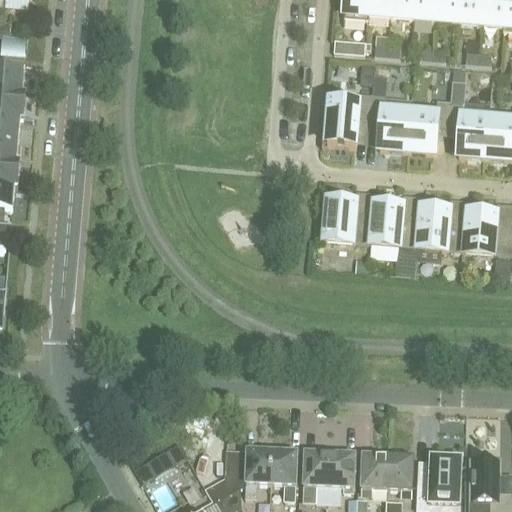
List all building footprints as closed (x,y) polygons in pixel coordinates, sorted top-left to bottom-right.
[(245,0),(245,7),(266,9),(266,0),(245,0)] [(367,26),(369,0),(345,0),(344,24),(367,26)] [(390,23),(392,0),(369,0),(367,26),(368,26),(369,21),(390,23)] [(392,0),(390,23),(413,25),(415,0),(392,0)] [(438,0),(415,0),(413,25),(436,27),(438,0)] [(459,29),(461,0),(438,0),(436,27),(459,29)] [(481,31),(483,0),(461,0),(459,29),(481,31)] [(506,0),(483,0),(481,31),(503,32),(503,37),(506,0)] [(511,0),(506,0),(503,37),(511,38),(511,0)] [(208,21),(207,30),(222,31),(223,22),(208,21)] [(235,24),(234,38),(242,39),(243,24),(235,24)] [(243,24),(242,39),(250,40),(251,25),(243,24)] [(2,42),(9,43),(10,31),(3,30),(2,42)] [(200,35),(199,57),(229,59),(231,38),(200,35)] [(255,40),(255,48),(269,50),(270,41),(255,40)] [(376,41),(375,51),(374,62),(387,63),(388,52),(389,42),(376,41)] [(355,47),(354,60),(364,61),(366,48),(355,47)] [(388,52),(387,63),(400,64),(401,53),(388,52)] [(432,66),(433,56),(421,55),(420,65),(432,66)] [(446,57),(433,56),(432,66),(445,68),(446,57)] [(199,57),(197,77),(227,80),(229,59),(199,57)] [(478,70),(479,60),(466,59),(465,69),(478,70)] [(479,60),(478,70),(491,71),(492,61),(479,60)] [(374,69),(361,68),(360,81),(373,82),(374,69)] [(0,98),(25,100),(25,99),(22,99),(24,77),(0,74),(0,98)] [(253,74),(252,82),(267,83),(267,75),(253,74)] [(197,77),(195,97),(226,100),(227,80),(197,77)] [(252,82),(251,90),(266,91),(267,83),(252,82)] [(451,108),(448,136),(460,137),(458,162),(486,164),(489,124),(463,121),(464,109),(464,96),(452,95),(451,108)] [(195,97),(193,118),(224,120),(226,100),(195,97)] [(0,121),(23,123),(25,100),(0,98),(0,121)] [(323,136),(322,154),(328,154),(328,151),(355,153),(357,129),(369,130),(372,101),(350,99),(348,112),(330,110),(329,129),(327,129),(324,129),(324,137),(323,136)] [(372,101),(369,130),(382,131),(380,155),(407,157),(410,117),(384,115),(385,102),(372,101)] [(448,136),(451,108),(437,106),(436,119),(410,117),(407,157),(434,159),(436,135),(448,136)] [(249,114),(248,122),(263,124),(264,115),(249,114)] [(193,118),(192,139),(222,142),(224,120),(193,118)] [(0,143),(18,146),(20,124),(23,124),(23,123),(0,121),(0,143)] [(511,125),(489,124),(486,164),(511,166),(511,125)] [(247,135),(247,144),(261,145),(262,137),(247,135)] [(0,166),(19,168),(16,167),(18,146),(0,143),(0,166)] [(0,189),(17,191),(19,168),(0,166),(0,189)] [(0,189),(0,213),(12,214),(14,192),(17,192),(17,191),(0,189)] [(324,246),(371,250),(375,210),(374,219),(355,217),(356,208),(328,206),(324,246)] [(403,212),(402,212),(375,210),(371,250),(418,254),(422,214),(421,214),(421,223),(402,221),(403,212)] [(449,216),(422,214),(418,254),(465,258),(468,218),(467,227),(449,225),(449,216)] [(468,218),(465,258),(511,262),(511,256),(511,230),(495,229),(496,220),(468,218)] [(488,279),(502,280),(502,262),(489,262),(488,279)] [(356,277),(356,278),(368,278),(369,265),(356,265),(356,277)] [(179,450),(168,456),(176,470),(186,464),(179,450)] [(273,458),(270,458),(270,455),(259,455),(259,457),(247,456),(247,457),(243,456),(242,478),(246,479),(246,504),(259,504),(259,491),(271,492),(273,458)] [(274,458),(273,458),(271,492),(283,492),(283,508),(295,508),(296,479),(297,459),(286,458),(286,456),(274,455),(274,458)] [(242,478),(243,456),(230,456),(230,478),(234,478),(242,478)] [(316,495),(329,495),(331,460),(328,460),(326,457),(320,457),(317,460),(305,459),(303,509),(316,509),(316,495)] [(331,460),(329,495),(343,496),(343,498),(354,498),(354,495),(355,475),(355,461),(354,461),(343,461),(341,458),(335,458),(332,460),(331,460)] [(375,462),(365,462),(363,462),(362,482),(362,495),(387,496),(388,463),(386,463),(386,460),(375,460),(375,462)] [(393,460),(390,463),(388,463),(387,496),(411,497),(413,464),(401,463),(399,461),(393,460)] [(471,465),(471,508),(489,508),(488,511),(511,511),(511,497),(499,498),(499,481),(499,466),(493,466),(493,462),(477,461),(477,465),(471,465)] [(418,492),(417,511),(459,511),(461,464),(430,463),(430,469),(429,493),(418,492)] [(154,482),(146,469),(136,475),(143,488),(154,482)] [(241,511),(242,478),(234,478),(206,494),(214,508),(207,511),(241,511)]
